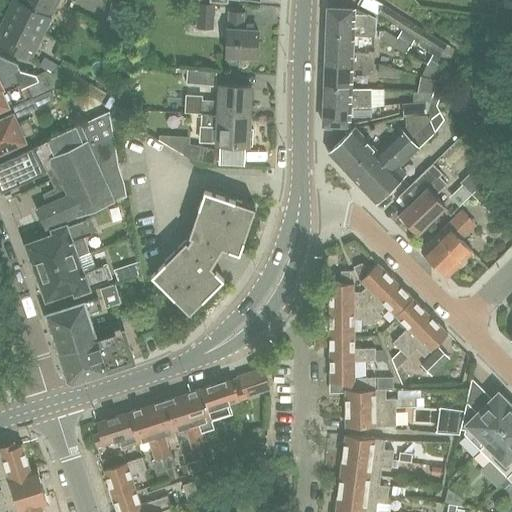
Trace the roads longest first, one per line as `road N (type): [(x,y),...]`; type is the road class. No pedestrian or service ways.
road 1 (secondary): [(48,405),(184,365),(216,350),(269,304)]
road 2 (residential): [(300,511),(303,347),(269,304)]
road 3 (secondary): [(300,211),(303,0)]
road 4 (unclassified): [(462,324),(352,215),(300,211)]
road 5 (residential): [(48,405),(0,267)]
